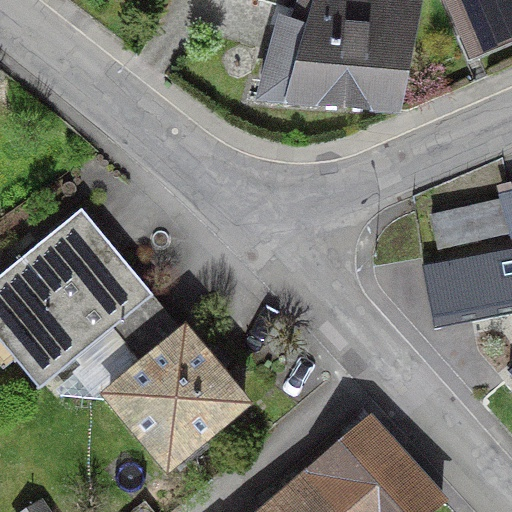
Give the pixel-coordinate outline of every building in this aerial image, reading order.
[(259,100),(396,110),(408,56),(404,55),(413,8),(370,0),(314,0),(308,20),(281,19),(259,100)] [(511,0),(452,0),(473,48),(511,31),(511,0)] [(511,212),(509,199),(430,216),(438,249),(511,232),(511,212)] [(0,278),(0,336),(42,387),(107,333),(145,301),(76,215),(0,278)] [(511,252),(423,269),(434,329),(511,313),(511,252)] [(182,331),(175,337),(145,301),(107,333),(138,369),(107,397),(169,466),(174,461),(182,469),(210,443),(203,435),(242,400),(220,374),(236,359),(218,338),(201,353),(182,331)] [(374,425),(271,511),(425,511),(441,499),(374,425)]
